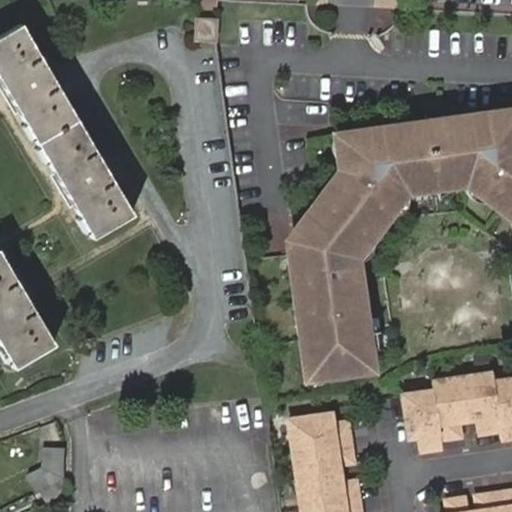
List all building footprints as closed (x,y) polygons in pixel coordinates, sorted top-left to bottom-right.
[(212,41),(215,22),(196,19),(193,39),(212,41)] [(0,35),(0,83),(89,238),(130,214),(19,25),(0,35)] [(406,124),(340,134),(343,164),(338,165),(293,222),(304,228),(295,240),(296,255),(286,257),(301,375),(311,373),(313,374),(315,375),(319,376),(323,377),(325,378),(328,378),(331,378),(335,378),(338,377),(341,377),(344,376),(347,375),(350,374),(352,372),(355,371),(358,369),(360,367),(371,364),(358,275),(345,276),(343,268),(347,261),(357,260),(406,195),(466,187),(511,221),(511,109),(437,120),(438,128),(408,132),(406,124)] [(437,120),(406,124),(408,132),(438,128),(437,120)] [(304,228),(293,222),(283,240),(286,257),(296,255),(295,240),(304,228)] [(0,348),(10,366),(52,343),(0,257),(0,348)] [(358,275),(357,260),(347,261),(343,268),(345,276),(358,275)] [(433,389),(403,393),(406,429),(417,428),(420,446),(441,443),(439,434),(465,430),(463,416),(475,415),(477,429),(499,426),(500,434),(511,432),(511,381),(492,383),(490,373),(432,382),(433,389)] [(330,406),(287,412),(301,511),(360,511),(354,469),(340,471),(338,458),(353,456),(347,413),(331,415),(330,406)] [(43,486),(65,476),(66,448),(46,447),(44,466),(28,474),(36,489),(43,486)] [(64,493),(65,476),(43,486),(49,500),(64,493)] [(438,510),(438,511),(511,511),(511,483),(474,489),(476,504),(469,505),(467,491),(443,493),(446,508),(438,510)]
